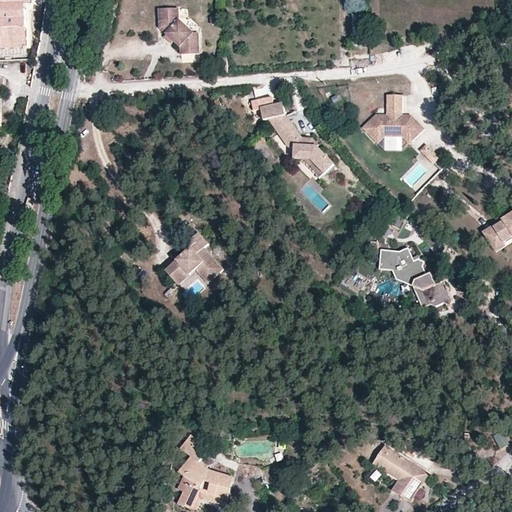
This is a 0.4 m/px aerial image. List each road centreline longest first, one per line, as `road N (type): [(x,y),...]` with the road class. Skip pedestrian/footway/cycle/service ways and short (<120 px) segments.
road 1 (residential): [(72,85),(89,90),(405,64)]
road 2 (residential): [(58,0),(0,321)]
road 3 (secondary): [(72,85),(32,277)]
road 4 (unknown): [(72,85),(106,167),(165,242)]
road 5 (secondary): [(8,459),(32,277)]
